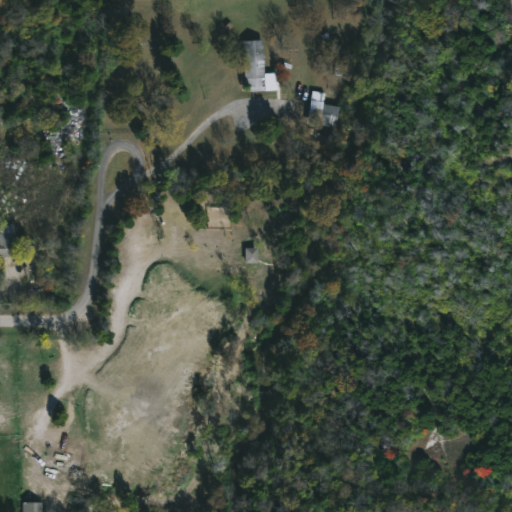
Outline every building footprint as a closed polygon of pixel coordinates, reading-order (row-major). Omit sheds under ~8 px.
[(357,49),(328,50),(327,22),(356,21),(357,49)] [(264,39),(266,73),(279,72),(280,90),(252,91),(252,87),(250,87),(246,79),(245,40),(264,39)] [(342,106),(339,127),(310,123),(315,90),(328,93),(326,103),(342,106)] [(5,257),(0,257),(0,224),(15,224),(15,253),(12,253),(12,257),(5,257)] [(244,263),(257,263),(257,249),(245,248),(244,263)] [(55,452),(80,458),(76,476),(49,470),(47,479),(39,477),(43,460),(39,459),(41,453),(54,456),(55,452)] [(41,511),(41,503),(22,503),(22,511),(41,511)]
